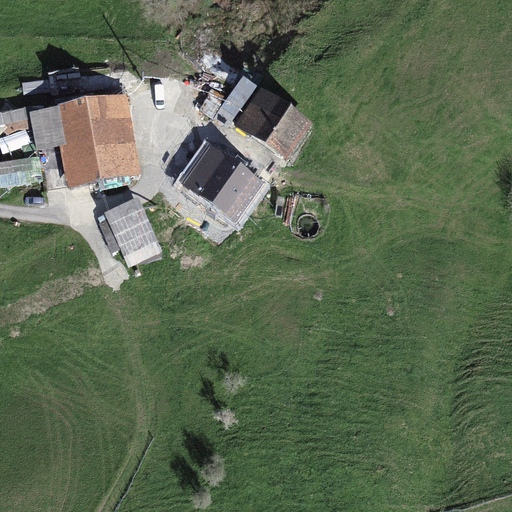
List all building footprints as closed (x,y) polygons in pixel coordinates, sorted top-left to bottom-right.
[(224,84),(205,74),(183,115),(202,125),(224,84)] [(258,92),(243,82),(214,123),(229,134),(258,92)] [(128,94),(30,111),(37,150),(60,146),(68,188),(143,175),(128,94)] [(261,97),(234,132),(288,174),(315,139),(261,97)] [(0,136),(22,123),(13,107),(0,115),(0,136)] [(0,177),(42,173),(40,157),(0,161),(0,177)] [(191,161),(190,159),(188,158),(185,157),(183,157),(181,158),(179,160),(178,162),(177,164),(178,167),(179,169),(181,170),(183,171),(185,171),(187,171),(189,169),(191,168),(192,165),(192,163),(191,161)] [(138,196),(105,211),(129,266),(163,252),(138,196)]
